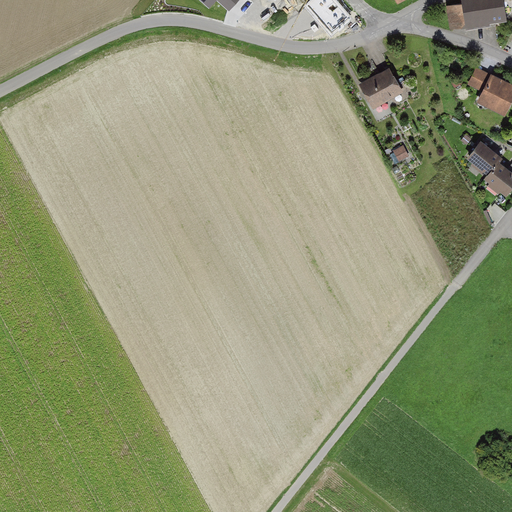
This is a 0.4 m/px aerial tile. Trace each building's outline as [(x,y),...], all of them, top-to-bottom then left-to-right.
[(217,0),(232,17),(250,0),(217,0)] [(334,0),(310,0),(304,5),(330,37),(351,21),(334,0)] [(455,0),(457,5),(446,6),(449,29),(466,26),(466,30),(486,27),(485,23),(502,21),(498,0),(455,0)] [(387,67),(358,84),(374,110),(403,93),(387,67)] [(480,91),(488,75),(475,68),(467,85),(480,91)] [(511,98),(511,86),(488,75),(480,91),(475,103),(504,116),(511,98)] [(463,158),(483,175),(496,161),(499,157),(478,140),(463,158)] [(405,143),(395,149),(401,159),(411,154),(405,143)] [(483,175),(480,179),(503,200),(511,190),(511,175),(496,161),(483,175)]
